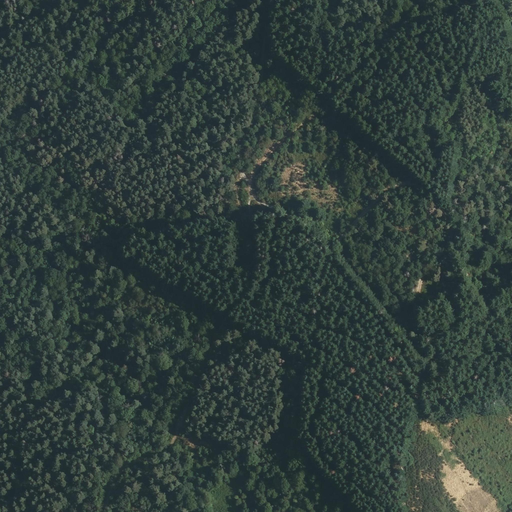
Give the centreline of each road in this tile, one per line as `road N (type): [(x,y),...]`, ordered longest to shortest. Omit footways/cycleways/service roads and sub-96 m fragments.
road 1 (track): [(287,511),(298,387),(316,335),(325,263),(391,186),(416,184),(435,199),(477,296),(511,341)]
road 2 (track): [(405,511),(417,296),(426,219),(437,203)]
